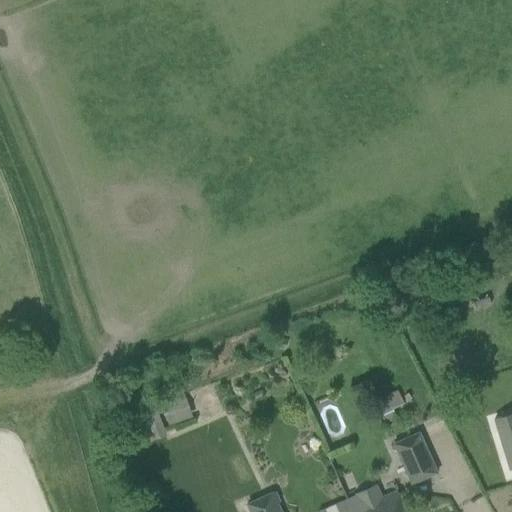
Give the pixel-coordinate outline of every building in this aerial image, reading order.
[(160,396),(162,401),(181,394),(179,389),(160,396)] [(391,409),(402,404),(396,391),(374,401),(385,424),(396,418),(391,409)] [(162,401),(133,413),(146,443),(166,435),(157,415),(186,403),(182,394),(181,394),(162,401)] [(393,444),(411,484),(436,473),(419,433),(393,444)] [(373,487),(346,499),(351,511),(405,511),(404,510),(396,491),(379,498),(373,487)] [(246,504),(249,511),(279,511),(271,493),(246,504)] [(351,511),(346,499),(319,511),(351,511)]
